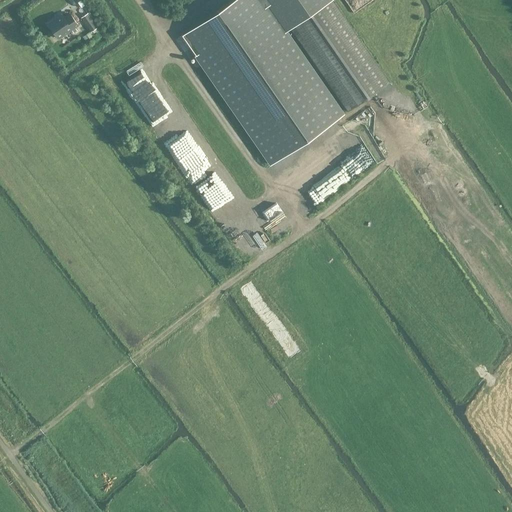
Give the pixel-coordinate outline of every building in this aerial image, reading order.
[(271,163),(347,112),(288,26),(328,0),(232,0),(225,6),(182,35),(271,163)] [(347,112),(390,82),(333,0),(328,0),(288,26),(347,112)] [(74,26),(78,24),(70,13),(64,17),(62,14),(48,24),(58,38),(71,29),(73,32),(77,30),(74,26)] [(91,31),(97,27),(87,13),(81,17),(91,31)] [(334,165),(336,170),(342,168),(347,179),(352,177),(346,161),(334,165)]
